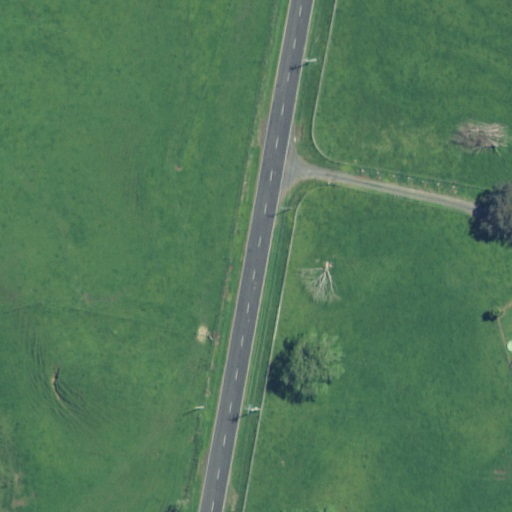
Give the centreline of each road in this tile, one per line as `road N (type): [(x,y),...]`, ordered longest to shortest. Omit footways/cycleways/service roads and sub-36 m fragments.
road 1 (tertiary): [(303,0),(214,511)]
road 2 (track): [(275,166),(511,209)]
